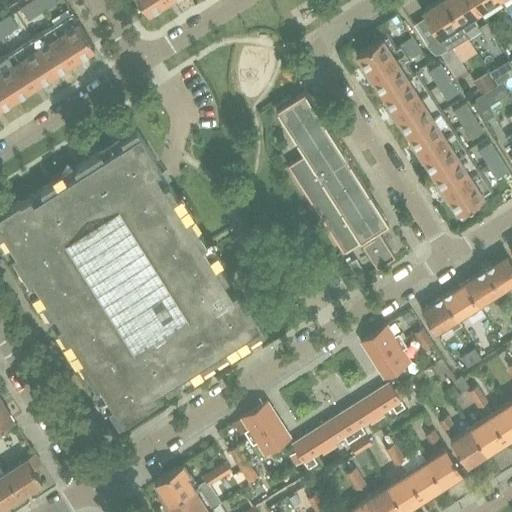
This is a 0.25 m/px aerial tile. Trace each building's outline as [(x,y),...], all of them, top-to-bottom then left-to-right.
[(36,0),(31,0),(28,2),(36,14),(43,10),(36,0)] [(45,0),(36,0),(43,10),(49,6),(45,0)] [(140,0),(148,12),(166,0),(140,0)] [(466,67),(451,44),(465,35),(463,32),(443,0),(439,0),(423,11),(446,47),(439,51),(454,75),(466,67)] [(471,0),(443,0),(463,32),(478,23),(472,14),(478,10),(471,0)] [(471,0),(478,10),(493,0),(471,0)] [(511,0),(500,0),(507,12),(511,8),(511,0)] [(28,19),(36,14),(28,2),(21,7),(28,19)] [(60,20),(52,25),(74,59),(94,46),(78,21),(72,12),(60,20)] [(10,14),(3,18),(11,31),(18,26),(10,14)] [(3,18),(0,19),(0,30),(3,35),(11,31),(3,18)] [(479,26),(486,37),(494,32),(486,21),(479,26)] [(52,25),(32,37),(38,46),(54,72),(74,59),(52,25)] [(405,50),(418,42),(413,35),(401,43),(405,50)] [(357,52),(370,72),(395,56),(382,36),(357,52)] [(32,37),(13,50),(35,84),(54,72),(38,46),(32,37)] [(418,42),(405,50),(410,58),(422,50),(418,42)] [(13,50),(0,57),(0,73),(15,97),(35,84),(13,50)] [(407,76),(395,56),(370,72),(382,92),(407,76)] [(434,80),(447,72),(441,63),(428,71),(434,80)] [(466,67),(454,75),(458,80),(469,73),(466,67)] [(487,70),(473,79),(481,92),(495,83),(487,70)] [(440,90),(453,82),(447,72),(434,80),(440,90)] [(0,106),(15,97),(0,73),(0,106)] [(415,88),(407,76),(382,92),(395,112),(429,90),(424,82),(415,88)] [(453,82),(440,90),(446,99),(459,92),(453,82)] [(389,221),(305,90),(294,97),(291,92),(273,103),(305,154),(288,164),(343,251),(360,240),(377,266),(395,255),(378,228),(389,221)] [(434,97),(429,90),(395,112),(408,132),(433,116),(425,103),(434,97)] [(497,118),(486,100),(474,107),(486,125),(497,118)] [(459,120),(471,112),(465,102),(454,110),(459,120)] [(471,112),(459,120),(465,129),(477,121),(471,112)] [(440,128),(433,116),(408,132),(420,152),(455,130),(450,122),(440,128)] [(477,121),(465,129),(471,139),(484,131),(477,121)] [(7,207),(0,211),(0,233),(3,232),(16,252),(11,254),(28,281),(33,278),(45,298),(41,301),(50,314),(57,327),(66,340),(70,337),(83,357),(79,360),(96,387),(100,384),(113,404),(108,407),(117,420),(118,423),(137,411),(150,403),(148,400),(181,379),(178,375),(198,362),(201,366),(227,349),(225,345),(244,332),(247,337),(261,328),(263,327),(252,308),(243,295),(241,297),(236,290),(227,276),(219,262),(214,265),(205,250),(202,245),(206,242),(189,216),(185,218),(172,199),(176,196),(171,188),(158,166),(154,161),(157,159),(149,147),(137,128),(134,130),(121,138),(124,143),(104,155),(101,151),(74,168),(77,172),(57,185),(55,180),(21,201),(20,199),(7,207)] [(420,152),(433,172),(458,156),(450,143),(459,137),(455,130),(420,152)] [(465,167),(458,156),(433,172),(446,192),(480,170),(475,161),(465,167)] [(484,176),(480,170),(446,192),(458,211),(483,195),(475,182),(484,176)] [(511,282),(511,260),(507,254),(485,268),(504,298),(505,297),(511,292),(511,290),(508,285),(511,282)] [(478,304),(489,297),(494,303),(496,303),(499,305),(506,301),(505,297),(504,298),(485,268),(464,281),(478,304)] [(464,281),(442,295),(461,324),(465,330),(469,327),(466,322),(471,319),(466,312),(478,304),(464,281)] [(420,309),(434,331),(448,323),(452,330),(461,324),(442,295),(420,309)] [(400,314),(406,322),(414,317),(409,309),(400,314)] [(361,339),(373,358),(402,339),(398,333),(394,336),(386,323),(361,339)] [(414,332),(418,340),(428,333),(423,325),(414,332)] [(423,347),(433,341),(428,333),(418,340),(423,347)] [(373,358),(385,376),(410,360),(402,348),(406,345),(402,339),(373,358)] [(463,369),(474,360),(466,349),(454,358),(463,369)] [(454,379),(461,390),(469,386),(462,374),(454,379)] [(405,405),(400,398),(394,388),(390,381),(365,397),(378,417),(384,412),(382,409),(391,403),(396,411),(405,405)] [(402,383),(394,388),(400,398),(408,392),(402,383)] [(445,388),(452,400),(460,395),(453,383),(445,388)] [(477,384),(467,390),(473,398),(482,391),(477,384)] [(487,399),(482,391),(473,398),(478,407),(487,399)] [(365,397),(341,412),(356,436),(365,431),(360,423),(369,418),(371,421),(378,417),(365,397)] [(245,430),(249,437),(278,418),(266,400),(241,416),(249,428),(245,430)] [(511,405),(509,400),(489,413),(506,439),(511,435),(511,405)] [(0,426),(13,418),(3,401),(0,402),(0,426)] [(334,440),(343,434),(348,441),(356,436),(341,412),(317,427),(330,447),(336,443),(334,440)] [(489,413),(470,425),(487,451),(506,439),(489,413)] [(447,414),(438,420),(444,429),(453,423),(447,414)] [(265,452),(290,436),(278,418),(249,437),(253,443),(257,440),(265,452)] [(449,438),(466,464),(487,451),(470,425),(449,438)] [(292,443),(297,450),(303,459),(308,467),(317,461),(312,454),(321,448),(323,452),(330,447),(317,427),(292,443)] [(431,441),(437,451),(425,459),(441,484),(462,471),(434,427),(424,433),(430,442),(431,441)] [(372,443),(369,438),(366,433),(358,438),(364,448),(372,443)] [(350,443),(357,453),(364,448),(358,438),(350,443)] [(385,447),(390,456),(400,449),(394,441),(385,447)] [(228,449),(232,456),(233,457),(243,451),(238,443),(228,449)] [(405,458),(400,449),(390,456),(395,464),(405,458)] [(295,465),(303,459),(297,450),(289,454),(295,465)] [(233,457),(243,473),(248,481),(258,475),(243,451),(233,457)] [(35,452),(34,452),(5,471),(20,494),(42,480),(35,468),(41,463),(35,452)] [(422,496),(441,484),(425,459),(406,471),(422,496)] [(232,469),(225,460),(214,467),(220,477),(232,469)] [(183,462),(155,480),(170,503),(199,484),(191,472),(190,472),(183,462)] [(361,474),(355,466),(346,472),(351,480),(361,474)] [(209,484),(220,477),(214,467),(203,475),(209,484)] [(5,471),(0,474),(0,507),(20,494),(5,471)] [(403,508),(422,496),(406,471),(387,483),(403,508)] [(366,482),(361,474),(351,480),(356,489),(366,482)] [(377,511),(397,511),(403,508),(387,483),(367,496),(377,511)] [(203,511),(213,506),(199,484),(170,503),(175,511),(203,511)] [(288,497),(293,504),(301,499),(295,491),(288,497)] [(311,505),(322,499),(316,491),(306,497),(311,505)] [(350,511),(377,511),(367,496),(348,508),(350,511)] [(322,499),(311,505),(315,511),(318,511),(322,510),(327,507),(322,499)]
